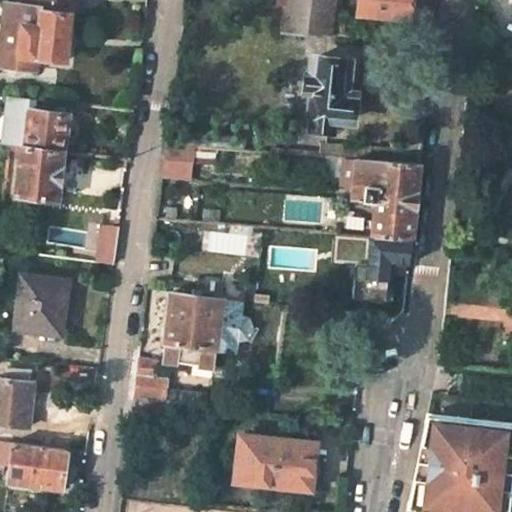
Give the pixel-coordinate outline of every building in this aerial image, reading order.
[(70,0),(26,0),(26,8),(7,5),(1,48),(20,51),(19,56),(64,61),(70,0)] [(288,0),(286,31),(333,34),(336,0),(288,0)] [(358,0),(357,14),(408,20),(409,0),(358,0)] [(349,62),(350,60),(321,58),(320,64),(315,64),(314,73),(312,72),(311,92),(318,93),(316,116),(321,117),(320,131),(341,132),(344,119),(353,119),(355,94),(347,93),(349,62)] [(347,93),(355,94),(358,63),(349,62),(347,93)] [(65,153),(71,104),(8,96),(1,144),(21,147),(65,153)] [(389,146),(362,145),(360,159),(418,162),(419,143),(389,141),(389,146)] [(323,145),(323,157),(340,158),(344,158),(344,147),(323,145)] [(163,178),(187,180),(191,148),(167,146),(163,178)] [(58,205),(65,153),(21,147),(15,201),(58,205)] [(340,158),(338,184),(350,185),(351,158),(344,158),(340,158)] [(348,199),(369,201),(367,236),(409,238),(418,162),(360,159),(351,158),(350,185),(348,199)] [(110,268),(115,230),(100,228),(95,266),(110,268)] [(66,283),(19,276),(11,331),(54,336),(59,305),(64,306),(66,283)] [(171,292),(162,359),(170,360),(192,363),(191,372),(210,375),(214,352),(237,355),(239,342),(247,340),(254,330),(250,318),(242,314),(244,301),(171,292)] [(168,378),(156,376),(157,361),(139,358),(134,396),(165,400),(168,378)] [(156,376),(168,378),(170,360),(162,359),(162,361),(157,361),(156,376)] [(0,426),(23,430),(30,386),(25,385),(28,371),(4,368),(1,382),(0,381),(0,426)] [(189,405),(165,402),(163,421),(187,423),(189,405)] [(505,511),(511,440),(511,422),(426,415),(406,508),(451,511),(505,511)] [(305,484),(310,445),(240,436),(234,483),(281,490),(282,481),(305,484)] [(8,482),(59,488),(65,450),(13,443),(8,482)] [(282,481),(281,490),(304,492),(305,484),(282,481)]
